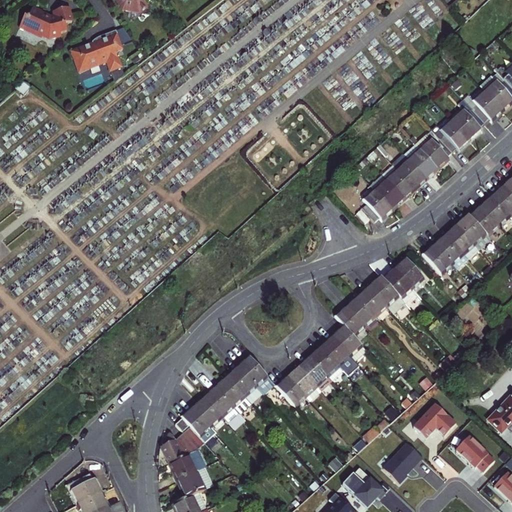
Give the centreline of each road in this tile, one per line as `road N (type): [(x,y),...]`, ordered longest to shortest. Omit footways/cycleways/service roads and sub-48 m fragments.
road 1 (residential): [(166,382),(226,310),(264,287),(395,238),(511,140)]
road 2 (residential): [(149,511),(147,451),(166,382)]
